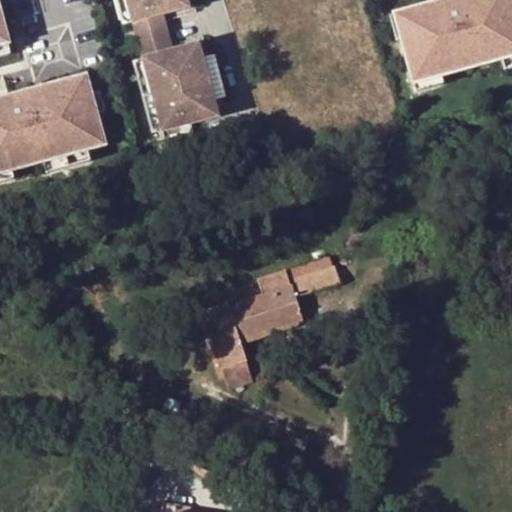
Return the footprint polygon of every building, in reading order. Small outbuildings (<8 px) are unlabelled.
[(127,22),(121,0),(111,0),(118,25),(127,22)] [(121,0),(127,22),(160,13),(184,7),(181,0),(121,0)] [(438,3),(399,13),(406,37),(400,39),(412,80),(439,73),(440,76),(501,59),(511,55),(511,8),(511,7),(509,0),(452,0),(453,3),(439,6),(438,3)] [(160,13),(127,22),(136,56),(169,48),(160,13)] [(399,13),(389,16),(396,40),(400,39),(406,37),(399,13)] [(156,129),(213,114),(208,97),(197,57),(193,41),(169,48),(136,56),(156,129)] [(197,57),(208,97),(220,94),(209,54),(197,57)] [(511,55),(501,59),(504,70),(511,68),(511,55)] [(147,132),(156,129),(136,56),(128,59),(147,132)] [(6,91),(0,92),(0,162),(6,161),(7,164),(39,155),(61,150),(82,144),(99,139),(91,108),(86,88),(81,71),(21,87),(22,91),(7,95),(6,91)] [(439,73),(412,80),(415,92),(442,84),(440,76),(439,73)] [(96,86),(86,88),(91,108),(102,106),(96,86)] [(82,144),(61,150),(64,161),(86,156),(82,144)] [(61,150),(39,155),(42,167),(64,161),(61,150)] [(6,161),(0,162),(0,175),(9,173),(7,164),(6,161)] [(202,311),(220,369),(245,361),(240,344),(269,334),(268,328),(280,324),(282,329),(303,322),(294,297),(301,295),(324,287),(340,282),(333,265),(331,266),(327,256),(257,280),(261,295),(228,306),(227,303),(202,311)] [(331,304),(324,287),(301,295),(307,311),(331,304)] [(268,328),(269,334),(282,329),(280,324),(268,328)] [(245,361),(220,369),(227,391),(252,382),(245,361)] [(192,511),(193,507),(159,501),(157,511),(192,511)]
